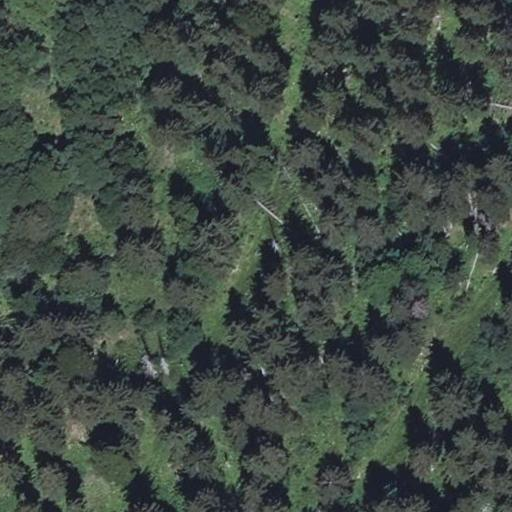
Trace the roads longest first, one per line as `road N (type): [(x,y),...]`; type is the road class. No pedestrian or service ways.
road 1 (track): [(151,511),(196,392),(279,235),(336,0)]
road 2 (track): [(511,306),(356,511)]
